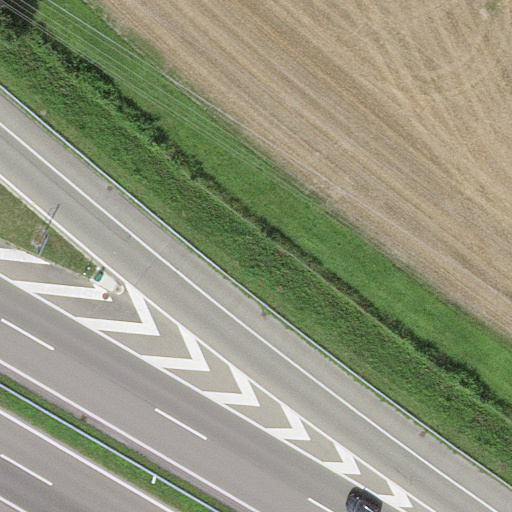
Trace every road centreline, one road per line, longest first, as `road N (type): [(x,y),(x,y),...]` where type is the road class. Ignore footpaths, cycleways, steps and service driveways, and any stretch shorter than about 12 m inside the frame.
road 1 (motorway): [(450,511),(0,144)]
road 2 (motorway): [(331,511),(0,319)]
